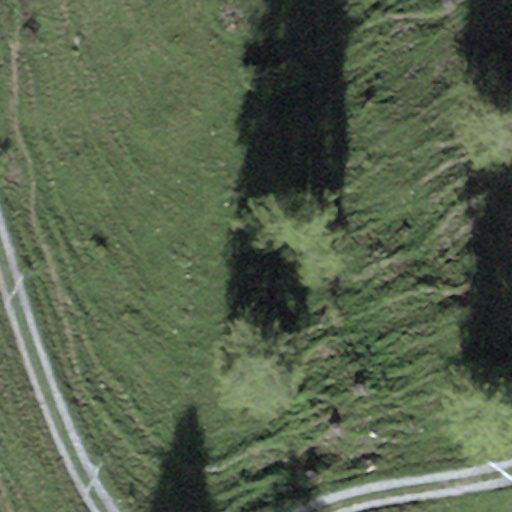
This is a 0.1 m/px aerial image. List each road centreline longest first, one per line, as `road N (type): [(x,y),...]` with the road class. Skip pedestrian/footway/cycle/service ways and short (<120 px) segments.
road 1 (track): [(0,258),(62,441),(106,511)]
road 2 (track): [(316,511),(511,469)]
